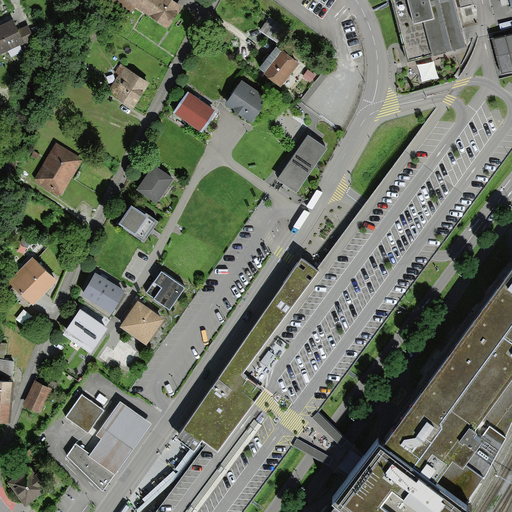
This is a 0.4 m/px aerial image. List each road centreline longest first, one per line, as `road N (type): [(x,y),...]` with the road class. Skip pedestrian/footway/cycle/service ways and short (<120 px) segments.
road 1 (residential): [(0,454),(82,247),(211,0)]
road 2 (primary): [(511,191),(271,511)]
road 3 (primary): [(294,511),(511,214)]
